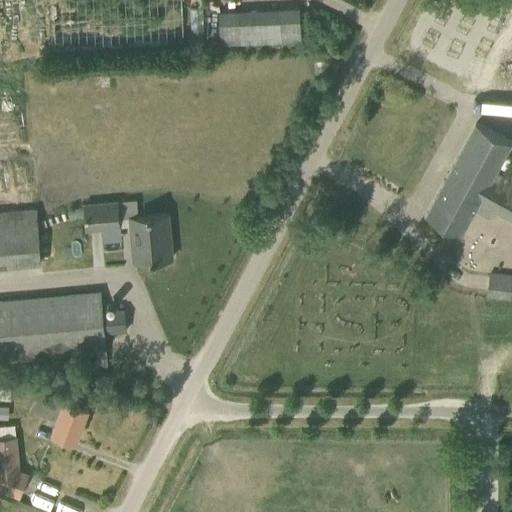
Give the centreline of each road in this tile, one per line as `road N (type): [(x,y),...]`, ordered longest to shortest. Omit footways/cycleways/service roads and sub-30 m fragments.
road 1 (unclassified): [(185,409),(398,0)]
road 2 (unclassified): [(185,409),(511,412)]
